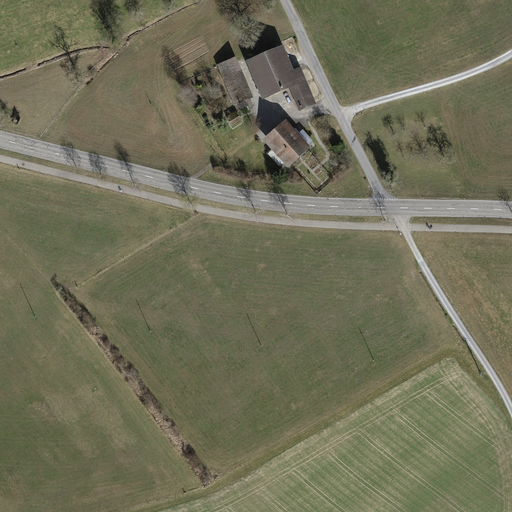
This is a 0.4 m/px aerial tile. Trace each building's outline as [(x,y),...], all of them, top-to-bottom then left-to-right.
[(277,51),(254,60),(268,94),(291,85),(300,108),(312,103),(298,70),(287,75),(277,51)] [(235,60),(220,67),(226,81),(229,80),(241,108),(249,104),(247,98),(250,97),(235,60)] [(236,112),(227,117),(231,124),(240,119),(236,112)] [(285,123),(276,131),(298,156),(306,148),(306,147),(292,132),(285,123)] [(292,132),(306,147),(312,141),(303,130),(300,133),(296,129),(292,132)] [(289,163),(298,156),(276,131),(267,139),(275,148),(286,160),(289,163)] [(280,166),(286,160),(275,148),(269,154),(280,166)]
